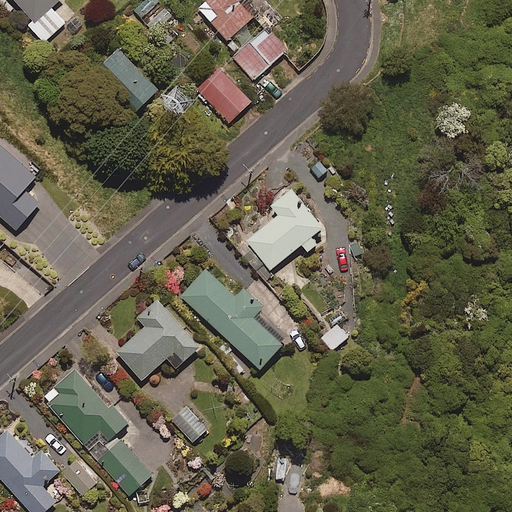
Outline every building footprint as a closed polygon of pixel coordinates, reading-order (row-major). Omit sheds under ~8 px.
[(15,0),(33,19),(28,24),(44,42),(66,22),(52,7),(59,0),(15,0)] [(208,0),(200,7),(228,39),(254,16),(240,0),(208,0)] [(289,48),(268,26),(235,57),(256,79),(289,48)] [(161,87),(120,46),(94,71),(135,112),(161,87)] [(253,97),(220,67),(197,92),(230,123),(253,97)] [(195,98),(178,83),(162,102),(179,116),(195,98)] [(0,214),(17,229),(40,203),(25,189),(37,174),(0,141),(0,214)] [(325,226),(294,187),(273,204),(281,214),(248,240),(271,269),(304,243),(309,251),(319,243),(313,235),(325,226)] [(237,297),(207,269),(183,295),(262,368),(286,342),(256,315),(262,308),(243,291),(237,297)] [(201,346),(159,298),(139,316),(147,326),(118,351),(143,379),(168,357),(177,367),(201,346)] [(349,337),(339,323),(322,336),(332,350),(349,337)] [(127,424),(76,366),(43,396),(130,494),(151,476),(115,435),(127,424)] [(208,428),(188,406),(172,420),(192,443),(208,428)] [(35,456),(10,428),(0,437),(0,475),(32,511),(44,511),(58,500),(44,484),(61,469),(44,449),(35,456)] [(97,482),(77,460),(64,472),(84,494),(97,482)]
